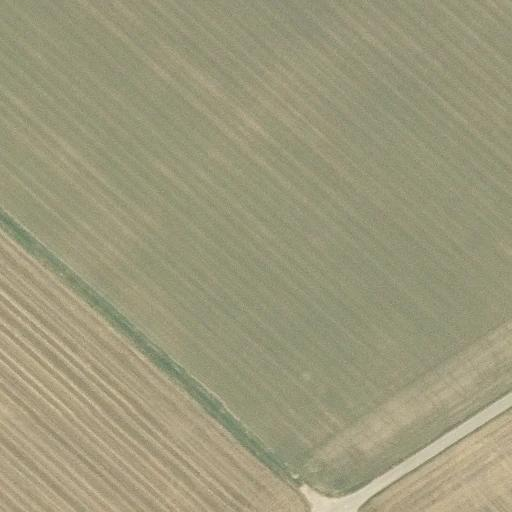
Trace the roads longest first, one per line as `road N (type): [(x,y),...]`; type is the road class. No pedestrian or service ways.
road 1 (track): [(0,216),(327,511)]
road 2 (track): [(335,511),(511,398)]
